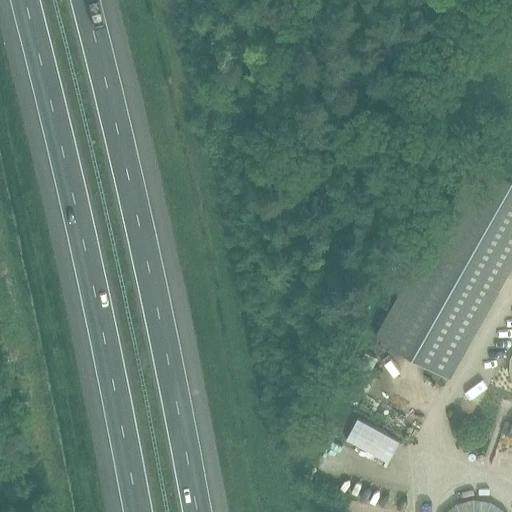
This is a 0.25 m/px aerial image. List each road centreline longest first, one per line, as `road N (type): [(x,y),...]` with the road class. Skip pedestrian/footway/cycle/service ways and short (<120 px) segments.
road 1 (motorway): [(24,0),(137,511)]
road 2 (motorway): [(197,511),(84,0)]
